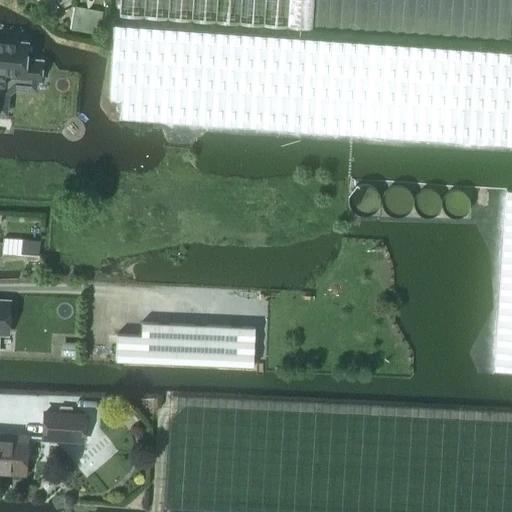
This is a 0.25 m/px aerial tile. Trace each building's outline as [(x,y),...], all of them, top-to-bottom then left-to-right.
[(50,0),(36,0),(37,8),(52,7),(50,0)] [(511,144),(511,52),(382,44),(114,26),(109,99),(121,100),(120,118),(298,130),(376,135),(511,144)] [(0,114),(7,115),(9,96),(15,89),(35,91),(36,83),(40,83),(42,60),(25,58),(27,45),(0,41),(0,114)] [(511,371),(511,192),(505,192),(493,370),(511,371)] [(2,245),(1,255),(38,257),(39,241),(2,239),(2,245)] [(116,335),(115,361),(251,367),(253,327),(140,322),(139,336),(116,335)] [(61,345),(60,357),(75,358),(75,346),(61,345)] [(41,410),(39,441),(83,444),(85,412),(41,410)] [(0,439),(0,472),(24,474),(26,436),(10,435),(9,441),(0,439)]
